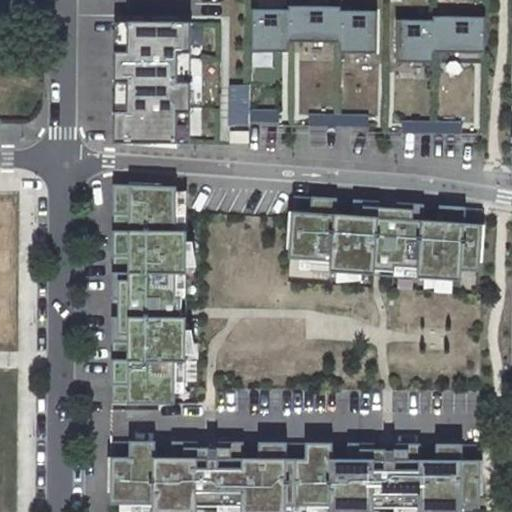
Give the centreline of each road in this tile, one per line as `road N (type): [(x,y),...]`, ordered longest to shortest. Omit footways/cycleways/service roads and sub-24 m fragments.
road 1 (residential): [(67,156),(511,192)]
road 2 (residential): [(60,511),(67,156)]
road 3 (residential): [(67,156),(69,0)]
